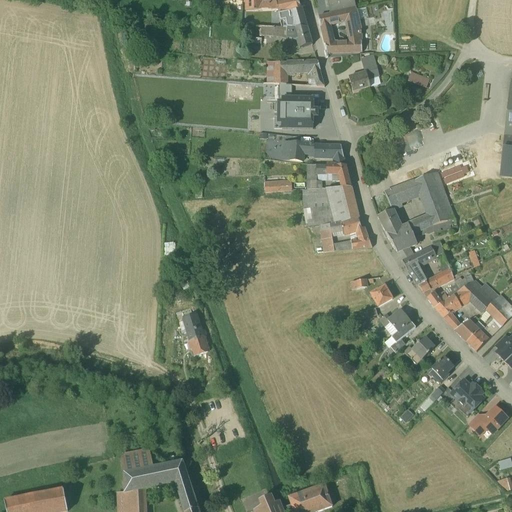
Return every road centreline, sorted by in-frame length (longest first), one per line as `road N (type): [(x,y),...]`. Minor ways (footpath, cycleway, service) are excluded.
road 1 (residential): [(306,0),(384,254),(436,326),(511,404)]
road 2 (track): [(464,57),(409,120),(345,138)]
